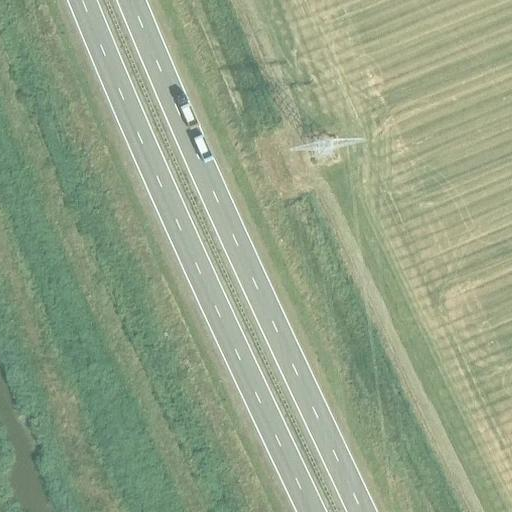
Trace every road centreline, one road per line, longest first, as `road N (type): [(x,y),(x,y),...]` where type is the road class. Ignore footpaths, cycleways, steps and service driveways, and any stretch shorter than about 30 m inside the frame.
road 1 (trunk): [(83,0),(313,511)]
road 2 (trunk): [(362,511),(132,0)]
